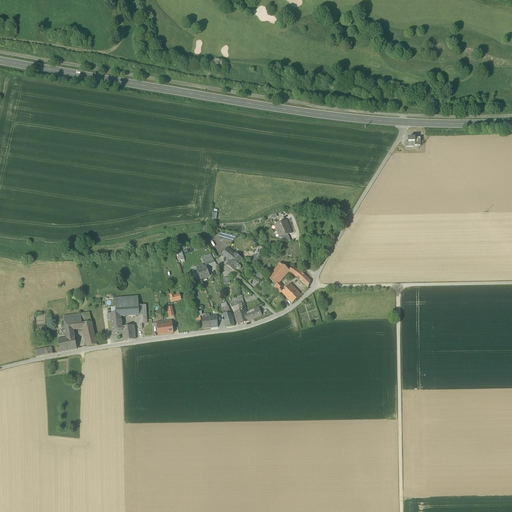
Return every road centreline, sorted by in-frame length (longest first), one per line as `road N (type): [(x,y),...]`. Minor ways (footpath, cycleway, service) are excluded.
road 1 (secondary): [(403,122),(0,60)]
road 2 (unknown): [(111,50),(252,83),(511,105)]
road 3 (unclassified): [(310,288),(295,305),(243,327),(0,368)]
road 4 (track): [(396,285),(401,511)]
road 5 (unclassified): [(511,283),(310,288)]
road 6 (unclassified): [(310,288),(403,122)]
road 7 (track): [(0,39),(111,50),(121,40),(115,0)]
